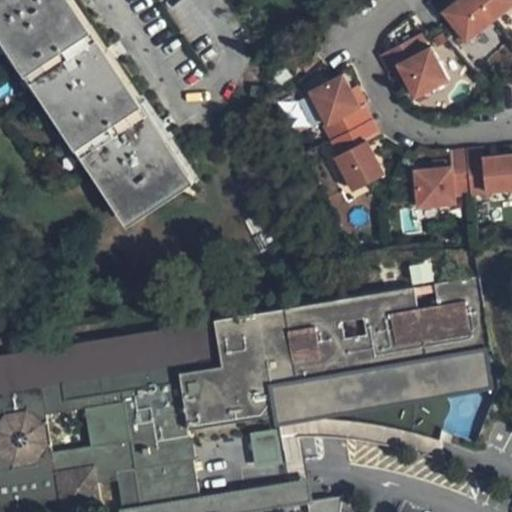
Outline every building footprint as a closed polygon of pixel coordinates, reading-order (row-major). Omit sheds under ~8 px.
[(74,0),(0,0),(0,31),(128,224),(194,180),(74,0)] [(442,12),(456,1),(455,0),(444,0),(437,6),(442,12)] [(494,20),(477,0),(455,0),(456,1),(442,12),(466,42),(494,20)] [(511,0),(477,0),(494,20),(511,4),(511,0)] [(380,54),(386,69),(397,63),(400,68),(408,82),(415,96),(448,78),(432,46),(429,47),(421,33),(384,52),(380,54)] [(408,82),(400,68),(394,71),(401,86),(408,82)] [(332,80),(310,89),(329,123),(324,126),(331,141),(373,120),(365,105),(362,106),(360,101),(351,86),(344,74),(332,80)] [(351,86),(360,101),(366,98),(358,83),(351,86)] [(373,120),(331,141),(339,154),(336,155),(354,190),(385,174),(367,139),(380,133),(373,120)] [(467,148),(473,196),(486,194),(488,190),(511,187),(511,152),(485,155),(483,146),(467,148)] [(460,149),(451,149),(453,165),(448,165),(431,167),(413,169),(417,206),(456,202),(456,197),(473,196),(467,148),(460,149)] [(431,167),(448,165),(447,159),(430,160),(431,167)] [(437,294),(436,285),(416,288),(417,297),(437,294)] [(225,368),(217,321),(0,357),(0,392),(57,383),(63,382),(59,362),(77,358),(99,354),(102,375),(104,386),(107,402),(126,399),(124,390),(153,385),(183,381),(182,375),(225,368)] [(498,380),(493,350),(276,386),(280,417),(498,380)] [(0,511),(63,511),(85,507),(102,504),(97,476),(95,467),(115,463),(116,473),(137,470),(143,508),(202,497),(191,431),(183,381),(153,385),(124,390),(126,399),(107,402),(104,386),(102,375),(99,354),(77,358),(59,362),(63,382),(57,383),(0,392),(0,511)] [(95,467),(97,476),(116,473),(115,463),(95,467)] [(307,479),(202,497),(143,508),(137,470),(116,473),(123,511),(269,511),(311,505),(307,479)] [(340,511),(341,503),(309,508),(310,511),(309,511),(340,511)]
